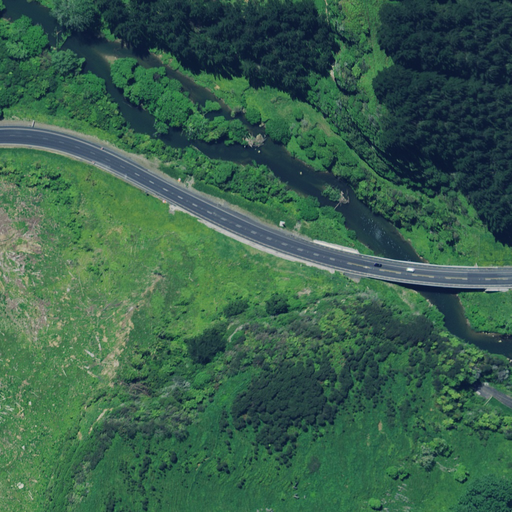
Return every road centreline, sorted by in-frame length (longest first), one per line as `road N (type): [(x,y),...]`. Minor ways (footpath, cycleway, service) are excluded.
road 1 (trunk): [(511,278),(352,264),(256,234),(83,150),(0,136)]
road 2 (track): [(511,408),(478,387),(401,309)]
